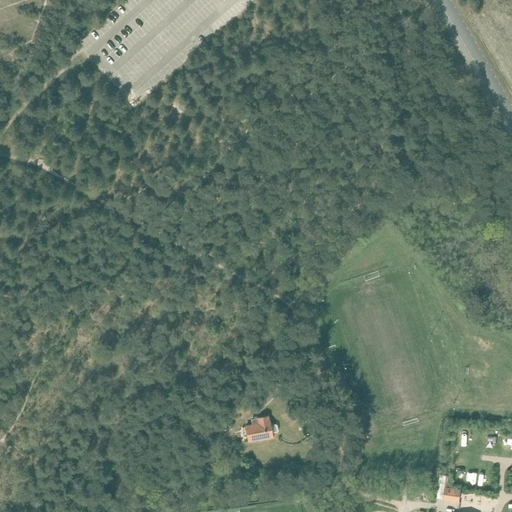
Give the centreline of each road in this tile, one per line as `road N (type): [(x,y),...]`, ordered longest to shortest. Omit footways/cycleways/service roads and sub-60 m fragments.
road 1 (track): [(308,360),(344,425),(344,486),(374,497)]
road 2 (unclassified): [(511,116),(443,0)]
